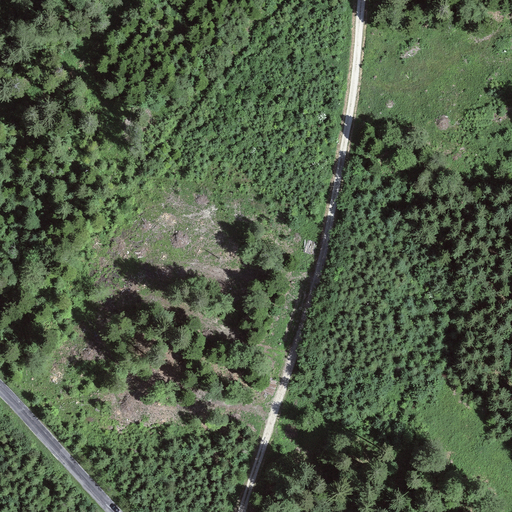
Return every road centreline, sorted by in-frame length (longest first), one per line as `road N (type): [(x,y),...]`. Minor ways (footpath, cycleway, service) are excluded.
road 1 (track): [(244,511),(334,205),(362,0)]
road 2 (tertiary): [(116,511),(0,391)]
